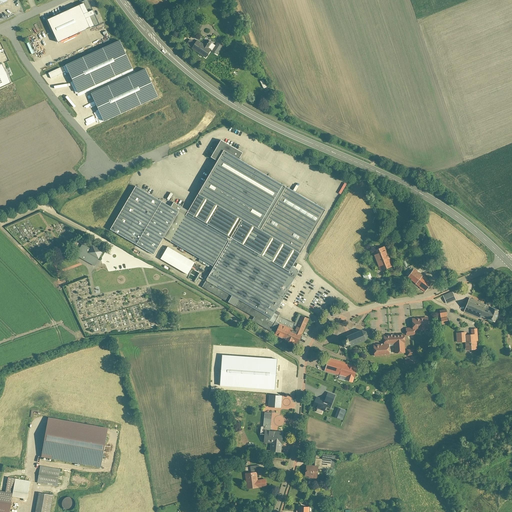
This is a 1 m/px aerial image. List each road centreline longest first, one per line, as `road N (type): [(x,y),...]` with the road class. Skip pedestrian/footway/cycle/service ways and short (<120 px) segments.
road 1 (primary): [(505,260),(415,191),(225,100),(157,44),(121,0)]
road 2 (residential): [(303,357),(180,275),(133,259),(42,204),(0,221)]
road 3 (residential): [(505,260),(434,292),(324,324),(303,357)]
road 4 (residential): [(303,357),(276,511)]
